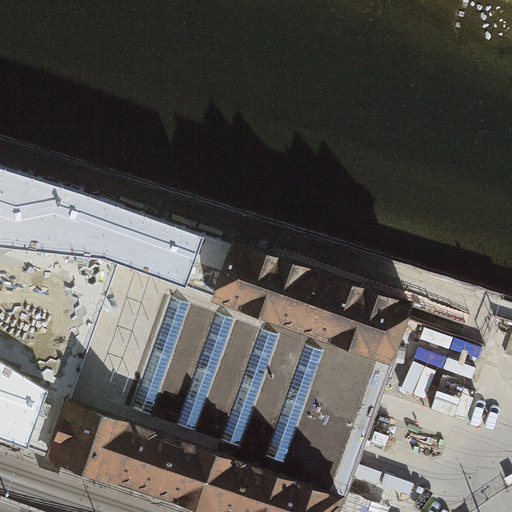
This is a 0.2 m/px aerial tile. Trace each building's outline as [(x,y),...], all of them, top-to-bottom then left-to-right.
[(119,260),(216,294),(232,251),(78,196),(0,168),(0,426),(12,431),(53,445),(70,398),(119,260)] [(236,239),(232,251),(216,294),(303,325),(322,270),(288,258),(285,254),(277,251),(271,252),(236,239)] [(119,260),(70,398),(173,435),(253,463),(340,494),(344,482),(350,466),(356,449),(362,433),(368,416),(373,400),(389,356),(303,325),(216,294),(119,260)] [(303,325),(389,356),(409,301),(374,288),(370,284),(363,281),(357,282),(322,270),(303,325)] [(70,398),(53,445),(104,470),(105,469),(157,487),(173,435),(70,398)] [(238,511),(253,463),(173,435),(157,487),(160,491),(170,495),(175,493),(219,507),(222,511),(226,511),(238,511)] [(334,511),(340,494),(253,463),(238,511),(334,511)]
